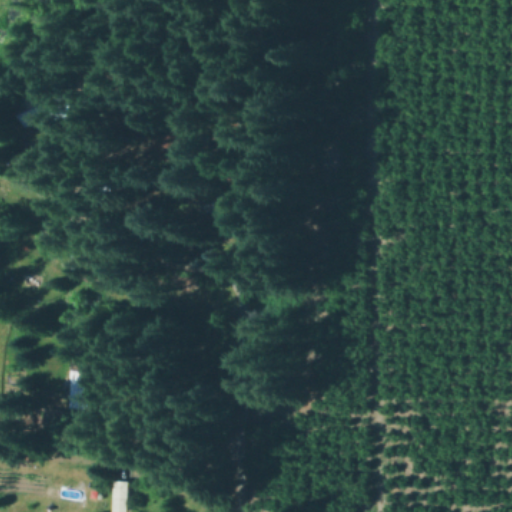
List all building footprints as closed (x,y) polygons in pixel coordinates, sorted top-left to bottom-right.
[(77,89),(87,111),(51,127),(49,122),(40,126),(30,104),(59,91),(61,96),(77,89)] [(198,135),(198,155),(170,155),(170,135),(198,135)] [(223,207),(199,205),(201,180),(225,182),(223,207)] [(112,258),(92,282),(73,266),(80,257),(73,251),(85,236),(112,258)] [(115,371),(114,386),(104,385),(103,409),(73,407),(75,368),(115,371)] [(133,511),(134,479),(119,479),(118,511),(133,511)]
